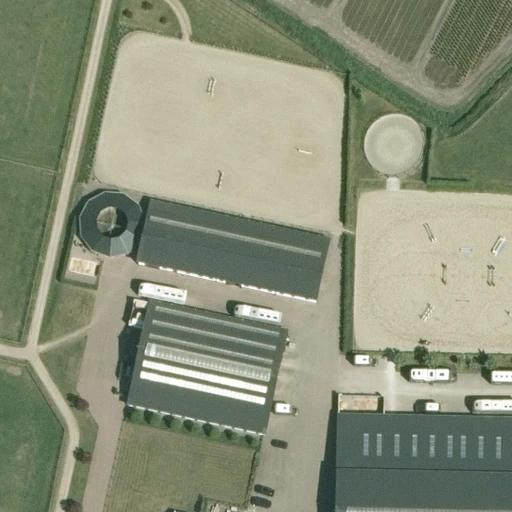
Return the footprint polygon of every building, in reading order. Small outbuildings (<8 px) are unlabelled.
[(136,266),(156,270),(314,304),(327,243),(169,209),(149,205),(136,266)] [(285,335),(148,305),(126,407),(264,437),(285,335)] [(379,387),(378,373),(366,374),(367,388),(379,387)] [(407,391),(459,391),(459,381),(407,381),(407,391)] [(511,511),(511,421),(337,418),(335,511),(511,511)]
